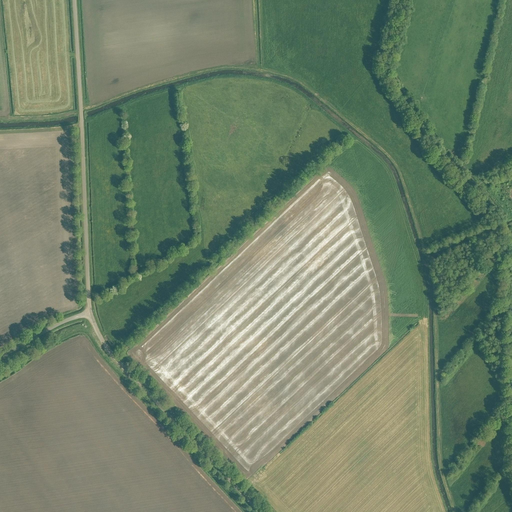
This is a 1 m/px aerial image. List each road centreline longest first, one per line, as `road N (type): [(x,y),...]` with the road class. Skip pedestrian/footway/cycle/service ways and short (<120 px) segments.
road 1 (unclassified): [(90,311),(74,0)]
road 2 (unclassified): [(259,511),(113,356),(90,311)]
